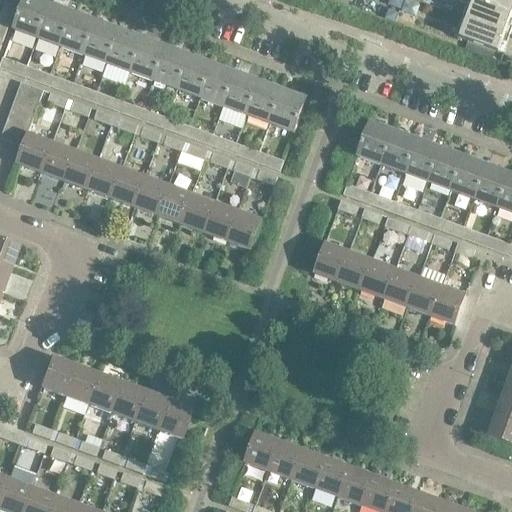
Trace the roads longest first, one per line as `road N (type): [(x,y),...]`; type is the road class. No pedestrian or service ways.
road 1 (residential): [(511,109),(245,12)]
road 2 (residential): [(0,392),(16,398),(77,249),(0,217)]
road 3 (residential): [(511,479),(431,449),(479,325)]
